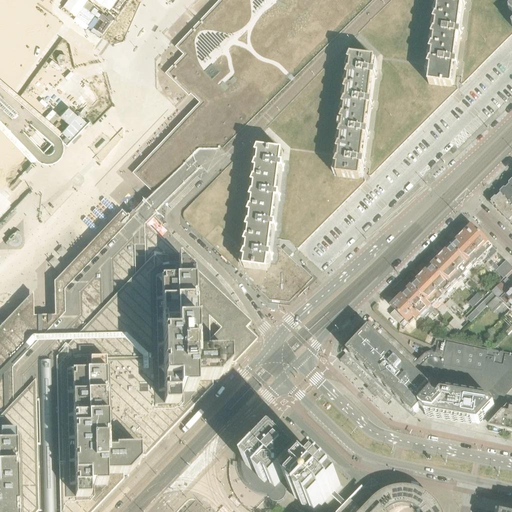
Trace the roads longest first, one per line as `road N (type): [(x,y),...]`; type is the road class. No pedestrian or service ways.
road 1 (residential): [(276,339),(170,219),(388,0)]
road 2 (residential): [(511,118),(276,339)]
road 3 (secondary): [(511,464),(385,435),(298,359)]
road 4 (secondary): [(276,339),(112,511)]
road 5 (residential): [(298,359),(464,196)]
road 6 (secondary): [(152,511),(280,378)]
road 7 (secondary): [(280,378),(348,443),(380,460)]
